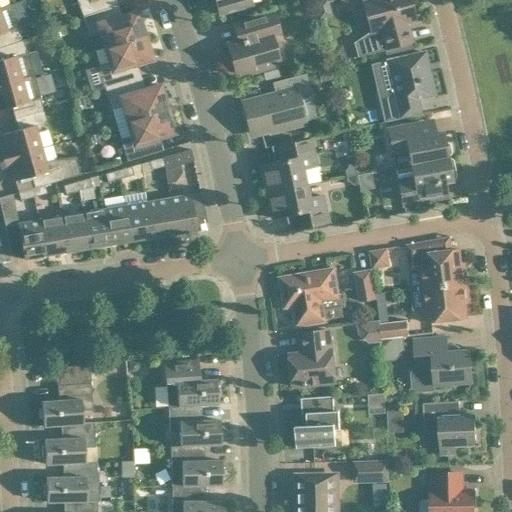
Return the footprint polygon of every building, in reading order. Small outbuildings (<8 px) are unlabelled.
[(107,0),(76,0),(78,5),(82,16),(110,6),(107,0)] [(250,0),(214,0),(219,14),(252,5),(250,0)] [(368,0),(363,1),(372,33),(354,43),(357,57),(385,50),(413,42),(405,15),(413,13),(409,0),(368,0)] [(0,8),(0,47),(23,40),(19,27),(10,5),(0,8)] [(100,33),(105,48),(145,36),(137,11),(114,19),(110,6),(82,16),(86,27),(89,36),(100,33)] [(271,34),(278,32),(272,11),(234,22),(234,23),(238,22),(243,40),(228,45),(236,73),(251,69),(252,71),(279,63),(271,34)] [(109,63),(98,66),(105,88),(133,79),(129,67),(152,60),(145,36),(105,48),(109,63)] [(0,85),(33,76),(27,53),(23,40),(0,47),(0,85)] [(424,52),(405,56),(387,61),(394,90),(380,97),(386,122),(401,119),(420,114),(417,100),(434,96),(424,52)] [(276,94),(252,100),(252,98),(242,100),(245,111),(247,111),(253,134),(284,126),(285,130),(302,126),(296,102),(312,98),(306,74),(273,83),(276,94)] [(33,76),(0,85),(0,109),(12,107),(15,118),(43,110),(33,76)] [(123,106),(127,121),(167,109),(160,85),(137,92),(133,79),(105,88),(111,110),(123,106)] [(174,133),(167,109),(127,121),(132,136),(120,140),(127,161),(155,153),(151,140),(174,133)] [(43,110),(15,118),(18,130),(0,134),(0,149),(3,159),(41,148),(35,126),(46,122),(43,110)] [(397,127),(388,129),(393,154),(395,167),(447,157),(447,155),(449,154),(451,153),(449,144),(447,143),(444,143),(443,134),(436,135),(433,120),(416,123),(397,127)] [(280,161),(261,166),(266,192),(305,184),(302,169),(316,166),(311,139),(296,141),(277,146),(280,161)] [(76,158),(45,160),(41,148),(3,159),(9,182),(31,176),(34,188),(44,185),(63,180),(81,175),(76,158)] [(175,154),(162,157),(165,166),(165,168),(180,164),(193,160),(191,149),(175,154)] [(152,170),(165,166),(162,157),(149,161),(152,170)] [(448,159),(447,157),(395,167),(403,206),(404,206),(405,213),(421,210),(420,202),(448,197),(445,182),(452,181),(451,179),(454,179),(455,176),(452,160),(450,159),(448,159)] [(348,165),(344,172),(345,176),(356,174),(354,164),(348,165)] [(131,166),(118,170),(121,178),(134,175),(131,166)] [(108,182),(121,178),(118,170),(105,174),(108,182)] [(356,174),(345,176),(346,181),(353,185),(358,184),(356,174)] [(90,178),(77,182),(79,190),(92,187),(90,178)] [(66,194),(79,190),(77,182),(64,186),(66,194)] [(309,198),(305,184),(266,192),(272,218),(291,214),(295,230),(328,223),(323,195),(309,198)] [(31,188),(34,197),(47,193),(44,185),(34,188),(31,188)] [(21,201),(34,197),(31,188),(18,192),(21,201)] [(0,195),(0,211),(1,223),(15,221),(12,194),(0,195)] [(168,198),(174,234),(197,230),(197,228),(196,228),(190,194),(168,198)] [(174,234),(168,198),(146,202),(153,237),(174,234)] [(153,237),(146,202),(125,205),(131,241),(153,237)] [(131,241),(125,205),(104,209),(110,244),(131,241)] [(110,244),(104,209),(83,213),(89,248),(110,244)] [(89,248),(83,213),(61,216),(67,252),(89,248)] [(67,252),(61,216),(40,220),(46,255),(67,252)] [(46,255),(40,220),(18,223),(24,257),(23,257),(23,259),(46,255)] [(439,239),(429,241),(407,244),(409,273),(421,271),(423,288),(464,283),(463,281),(467,279),(466,266),(461,264),(460,250),(441,252),(439,239)] [(386,250),(371,252),(374,268),(381,267),(388,259),(386,250)] [(294,305),(297,321),(297,325),(326,321),(322,301),(339,298),(334,269),(315,273),(315,275),(302,277),(302,275),(281,278),(286,307),(294,305)] [(373,269),(354,272),(359,300),(377,297),(373,269)] [(464,283),(423,288),(426,322),(467,318),(466,303),(470,300),(468,287),(464,285),(464,283)] [(198,306),(187,308),(189,318),(200,317),(198,306)] [(382,342),(382,339),(380,323),(380,321),(359,323),(360,335),(371,343),(382,342)] [(407,321),(380,323),(382,339),(404,337),(409,336),(407,321)] [(294,386),(336,382),(333,350),(332,350),(330,330),(300,333),(302,353),(291,355),(294,386)] [(404,337),(382,339),(382,342),(383,361),(398,359),(405,350),(404,337)] [(441,338),(428,339),(414,340),(416,365),(410,373),(412,388),(418,392),(434,391),(435,385),(473,381),(470,351),(442,353),(441,339),(441,338)] [(167,393),(168,407),(218,404),(217,397),(220,396),(220,386),(217,386),(216,379),(199,380),(198,360),(164,362),(167,393)] [(40,419),(43,419),(43,426),(94,422),(83,423),(82,411),(93,410),(91,383),(58,385),(58,386),(64,386),(65,400),(42,401),(42,409),(39,409),(40,419)] [(308,425),(304,426),(296,426),(298,448),(337,446),(336,429),(341,429),(340,411),(335,411),(334,396),(322,397),(302,398),(303,415),(308,415),(308,425)] [(460,401),(424,403),(425,432),(440,431),(441,454),(456,453),(456,445),(477,444),(475,415),(461,416),(460,401)] [(218,404),(168,407),(169,432),(180,431),(181,446),(171,446),(171,447),(197,446),(220,444),(220,437),(223,437),(223,427),(219,427),(219,420),(195,421),(195,405),(218,404)] [(401,418),(398,404),(386,407),(389,420),(401,418)] [(45,457),(46,464),(85,462),(85,448),(95,447),(94,422),(43,426),(68,425),(68,438),(45,439),(45,446),(42,447),(42,457),(45,457)] [(171,471),(172,486),(222,485),(222,478),(225,478),(225,467),(221,467),(221,460),(197,461),(197,446),(171,447),(171,471)] [(390,478),(389,460),(357,461),(358,480),(390,478)] [(43,495),(47,495),(47,502),(98,501),(86,501),(86,486),(97,486),(96,461),(85,462),(46,464),(70,463),(70,477),(46,477),(46,484),(43,484),(43,495)] [(434,487),(432,487),(432,498),(423,499),(420,503),(420,511),(474,511),(474,491),(458,491),(458,487),(462,487),(461,473),(434,474),(434,487)] [(299,504),(297,506),(296,511),(336,511),(337,503),(337,475),(318,475),(298,475),(299,504)] [(225,511),(225,508),(222,508),(222,501),(198,501),(198,486),(222,485),(172,486),(172,511),(171,511),(225,511)] [(97,511),(98,501),(47,502),(71,502),(70,511),(97,511)]
